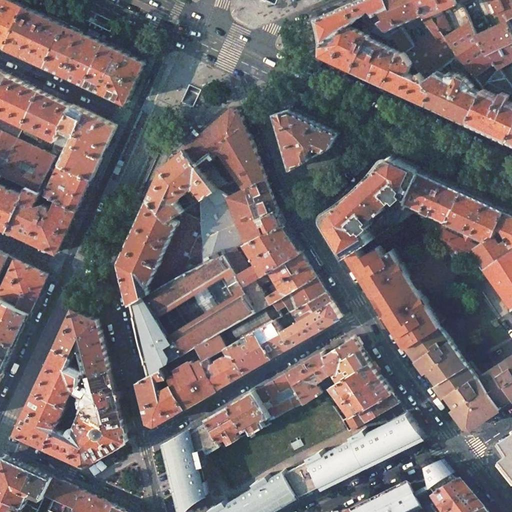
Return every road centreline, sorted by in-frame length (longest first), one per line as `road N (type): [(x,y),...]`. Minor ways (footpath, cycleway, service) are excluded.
road 1 (primary): [(511,171),(235,41)]
road 2 (secondary): [(235,41),(299,216),(359,315)]
road 3 (residential): [(144,435),(359,315)]
road 4 (residential): [(65,268),(112,301),(144,435)]
road 5 (residential): [(159,511),(0,436)]
road 6 (secondary): [(359,315),(457,450)]
road 7 (tertiary): [(134,117),(65,268)]
road 8 (residential): [(457,450),(438,451),(312,511)]
road 9 (tertiary): [(65,268),(0,412)]
road 10 (residential): [(0,55),(134,117)]
